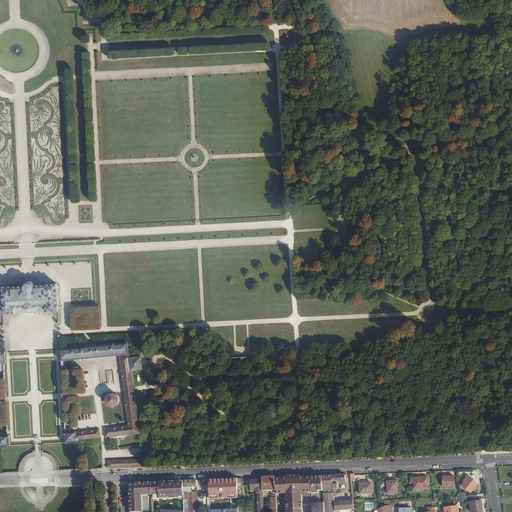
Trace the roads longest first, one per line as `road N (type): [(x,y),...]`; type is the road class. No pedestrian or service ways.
road 1 (secondary): [(123,474),(489,458)]
road 2 (secondary): [(0,480),(123,474)]
